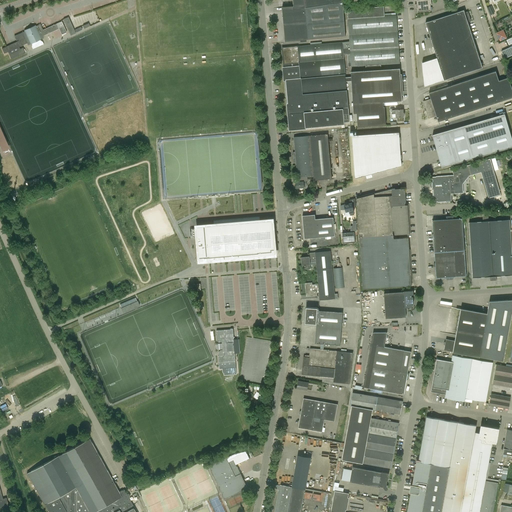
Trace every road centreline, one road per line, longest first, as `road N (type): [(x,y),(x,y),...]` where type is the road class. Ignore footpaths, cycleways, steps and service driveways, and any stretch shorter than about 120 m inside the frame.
road 1 (unclassified): [(256,511),(287,345),(279,209)]
road 2 (unclassified): [(279,209),(261,0)]
road 3 (residential): [(76,388),(0,227)]
road 4 (unclassified): [(416,174),(406,0)]
road 5 (unclassified): [(279,209),(416,174)]
road 6 (unclassified): [(423,295),(416,174)]
